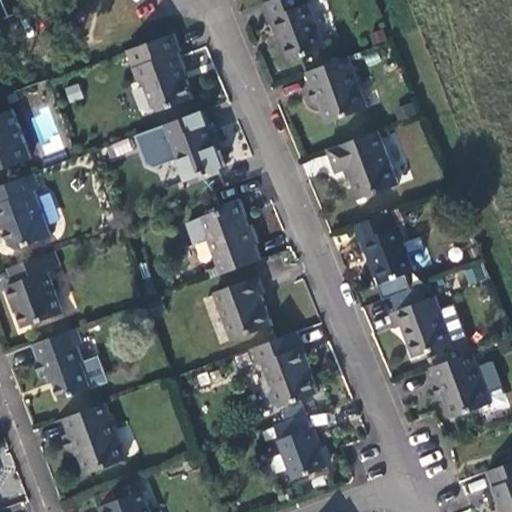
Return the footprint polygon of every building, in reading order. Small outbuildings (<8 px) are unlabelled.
[(0,0),(0,20),(12,16),(16,14),(9,0),(0,0)] [(325,48),(308,0),(270,0),(264,2),(269,17),(272,17),(277,33),(279,32),(291,60),(325,48)] [(182,50),(175,33),(129,50),(140,80),(146,83),(155,106),(162,109),(194,97),(184,69),(186,68),(180,50),(182,50)] [(367,109),(350,57),(305,73),(310,87),(312,86),(318,102),(322,101),(330,122),(367,109)] [(0,168),(30,158),(12,108),(0,112),(0,168)] [(209,125),(203,110),(158,126),(136,135),(147,164),(155,167),(178,159),(186,180),(224,167),(214,141),(218,140),(212,124),(209,125)] [(402,187),(381,132),(330,150),(339,174),(350,170),(363,200),(402,187)] [(39,184),(34,172),(0,185),(0,219),(12,246),(17,248),(52,235),(36,193),(39,184)] [(207,236),(223,275),(262,261),(256,246),(259,245),(252,226),(249,226),(239,200),(221,207),(222,210),(204,217),(211,234),(207,236)] [(397,224),(393,212),(356,225),(362,239),(364,239),(371,256),(373,256),(383,281),(418,269),(401,223),(397,224)] [(61,266),(56,251),(9,268),(15,283),(7,286),(13,303),(15,303),(25,327),(63,313),(48,271),(61,266)] [(483,263),(464,268),(468,284),(487,279),(483,263)] [(261,279),(218,294),(235,340),(272,329),(261,297),(266,295),(261,279)] [(452,346),(436,298),(391,315),(396,330),(403,328),(416,359),(452,346)] [(78,328),(33,345),(38,359),(34,361),(40,377),(48,374),(51,382),(55,381),(61,398),(90,387),(106,381),(97,355),(84,361),(78,344),(83,342),(78,328)] [(310,366),(299,332),(251,350),(257,366),(264,364),(273,387),(271,392),(276,404),(280,405),(281,408),(318,394),(308,367),(310,366)] [(489,406),(472,354),(431,369),(437,382),(434,384),(439,399),(444,398),(452,419),(489,406)] [(127,459),(108,403),(67,417),(72,432),(65,434),(71,452),(85,448),(93,471),(127,459)] [(327,468),(309,413),(275,426),(295,480),(327,468)] [(511,511),(511,462),(488,472),(503,511),(511,511)] [(150,511),(143,491),(100,506),(102,511),(150,511)]
